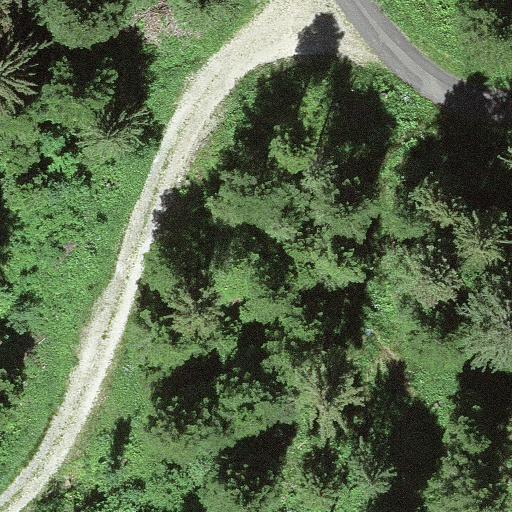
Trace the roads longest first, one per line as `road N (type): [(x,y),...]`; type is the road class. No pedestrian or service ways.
road 1 (track): [(320,0),(277,24),(242,58),(171,163),(88,384),(24,498),(6,511)]
road 2 (unclassified): [(511,101),(456,89),(353,0)]
